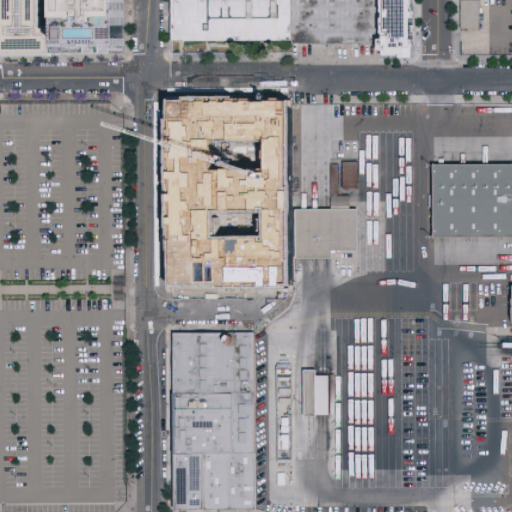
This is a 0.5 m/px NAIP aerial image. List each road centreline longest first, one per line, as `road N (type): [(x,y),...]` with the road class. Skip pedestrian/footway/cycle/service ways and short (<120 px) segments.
road 1 (tertiary): [(155,511),(152,77)]
road 2 (residential): [(152,77),(511,81)]
road 3 (residential): [(0,80),(152,77)]
